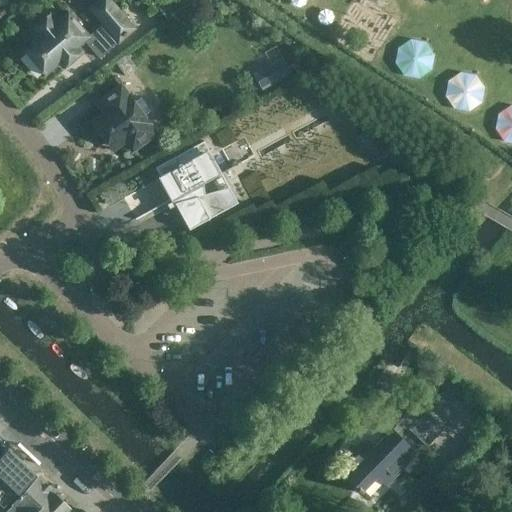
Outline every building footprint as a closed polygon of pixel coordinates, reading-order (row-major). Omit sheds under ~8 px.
[(117,43),(119,44),(136,29),(110,0),(99,0),(88,9),(103,26),(90,37),(68,13),(24,51),(27,55),(29,59),(35,66),(38,69),(43,72),(46,76),(62,62),(61,61),(76,49),(76,50),(85,42),(99,58),(117,43)] [(163,0),(155,6),(167,22),(196,0),(163,0)] [(395,71),(429,77),(435,45),(401,39),(395,71)] [(252,76),(259,90),(286,76),(278,62),(252,76)] [(445,102),(480,110),(486,79),(452,71),(445,102)] [(105,114),(92,123),(98,131),(95,133),(94,139),(98,143),(103,145),(106,143),(112,151),(125,142),(132,152),(156,135),(149,125),(150,124),(129,96),(128,96),(121,87),(98,104),(105,114)] [(511,144),(511,106),(493,120),(510,145),(511,144)] [(160,179),(172,200),(189,231),(238,204),(220,172),(251,153),(240,134),(210,153),(204,142),(155,168),(160,179)] [(427,409),(424,412),(416,404),(399,421),(402,425),(394,433),(390,430),(371,450),(366,444),(338,472),(341,474),(341,479),(347,485),(352,485),(358,491),(357,491),(361,495),(363,493),(362,492),(377,477),(386,486),(416,455),(398,437),(406,428),(426,448),(443,431),(441,428),(444,425),(427,409)] [(0,511),(35,475),(7,449),(0,456),(0,511)] [(4,511),(43,511),(58,497),(43,483),(37,477),(12,503),(13,504),(4,511)] [(65,511),(69,508),(58,497),(43,511),(65,511)]
